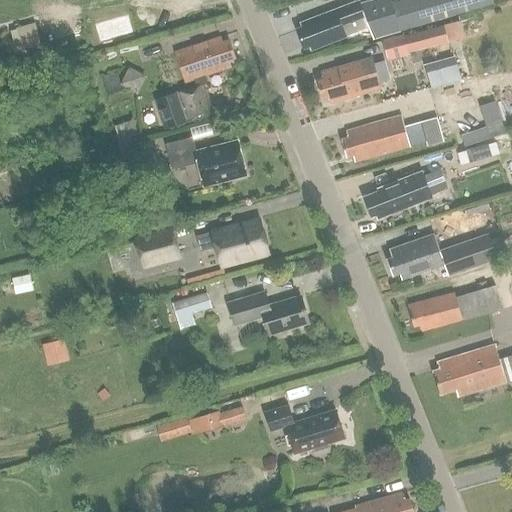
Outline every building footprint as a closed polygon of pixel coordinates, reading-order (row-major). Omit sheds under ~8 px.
[(304,28),(299,30),(304,46),(309,44),(311,50),(347,35),(369,26),(374,37),(495,3),(494,0),(402,0),(392,3),(391,0),(373,0),(360,4),(357,0),(355,0),(301,22),(304,28)] [(23,29),(27,40),(42,34),(38,24),(23,29)] [(403,36),(408,54),(448,43),(444,26),(403,36)] [(229,60),(234,59),(228,40),(224,42),(222,37),(176,53),(185,81),(231,65),(229,60)] [(471,52),(438,61),(444,84),(478,75),(471,52)] [(330,100),(378,85),(369,56),(322,71),(324,77),(317,80),(323,96),(329,95),(330,100)] [(118,74),(103,78),(107,94),(122,90),(118,74)] [(167,129),(214,113),(204,84),(157,101),(167,129)] [(494,101),(478,107),(491,139),(506,133),(494,101)] [(354,157),(356,163),(410,148),(410,147),(426,142),(428,147),(444,143),(437,119),(405,128),(401,117),(348,132),(350,139),(342,141),(347,159),(354,157)] [(247,176),(238,141),(196,151),(193,137),(165,144),(172,170),(198,163),(204,187),(218,183),(220,186),(231,183),(232,180),(247,176)] [(466,151),(457,154),(461,166),(499,154),(496,143),(488,145),(487,143),(466,150),(466,151)] [(377,218),(431,197),(422,173),(378,189),(379,194),(366,199),(372,215),(376,213),(377,218)] [(108,194),(87,199),(91,215),(112,209),(108,194)] [(269,254),(261,224),(260,221),(198,237),(202,251),(217,246),(222,266),(269,254)] [(143,271),(181,260),(173,229),(134,240),(143,271)] [(392,257),(386,259),(393,278),(400,275),(402,281),(444,267),(447,276),(507,257),(500,236),(491,239),(489,234),(440,251),(434,234),(389,250),(392,257)] [(29,276),(11,280),(15,296),(33,292),(29,276)] [(308,322),(300,294),(268,304),(264,290),(227,301),(233,324),(263,315),(268,334),(308,322)] [(173,303),(181,328),(196,323),(193,314),(212,308),(207,292),(173,303)] [(455,294),(408,307),(414,327),(420,326),(422,331),(462,320),(456,299),(455,294)] [(63,341),(44,346),(48,365),(68,360),(63,341)] [(511,354),(501,358),(497,343),(438,361),(439,367),(432,369),(440,394),(455,389),(457,397),(511,379),(511,354)] [(328,445),(345,440),(336,411),(294,424),(289,407),(266,414),(271,432),(286,427),(295,455),(311,450),(328,445)] [(242,408),(219,415),(223,426),(223,429),(246,422),(242,408)] [(218,411),(188,420),(192,435),(223,426),(219,415),(218,411)] [(172,421),(157,426),(161,442),(176,437),(172,421)] [(328,445),(311,450),(313,454),(330,449),(328,445)] [(355,508),(342,511),(412,511),(409,499),(404,501),(402,492),(354,506),(355,508)]
